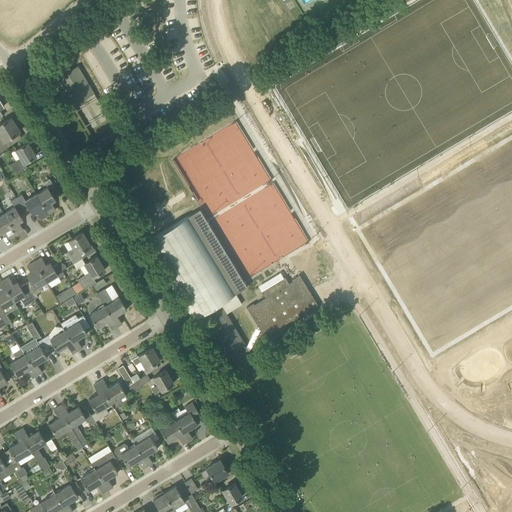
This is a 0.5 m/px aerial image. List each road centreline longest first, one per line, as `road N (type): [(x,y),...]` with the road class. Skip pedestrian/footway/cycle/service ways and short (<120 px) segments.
road 1 (residential): [(0,418),(167,316)]
road 2 (unclassified): [(99,203),(10,62)]
road 3 (residential): [(100,511),(235,429)]
road 4 (unclassified): [(167,316),(99,203)]
road 5 (unclassified): [(235,429),(167,316)]
